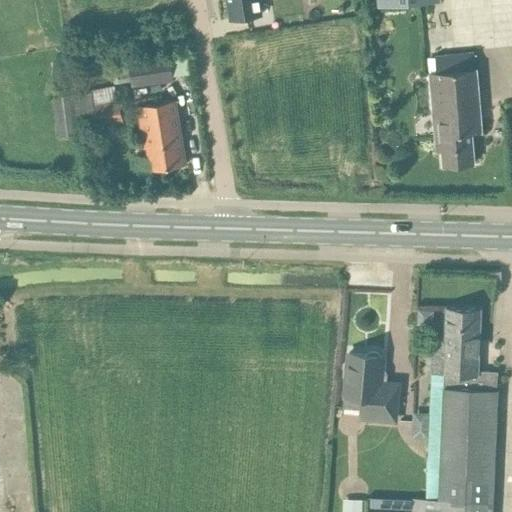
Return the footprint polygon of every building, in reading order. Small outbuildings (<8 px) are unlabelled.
[(251,0),(220,0),(223,21),(253,18),(251,0)] [(429,57),(430,72),(436,147),(442,146),(444,165),(474,162),(472,131),(482,130),(477,68),(475,50),(434,54),(434,57),(429,57)] [(169,55),(130,60),(128,61),(128,56),(111,58),(114,82),(132,80),(133,85),(172,80),(169,55)] [(109,58),(100,59),(102,76),(112,75),(109,58)] [(85,78),(102,76),(100,59),(83,61),(85,78)] [(117,101),(115,85),(91,89),(91,91),(53,96),(58,136),(80,133),(79,129),(124,123),(121,100),(117,101)] [(138,105),(145,147),(148,147),(151,169),(186,163),(175,99),(138,105)] [(477,375),(478,370),(480,307),(447,306),(445,333),(433,333),(431,373),(477,375)] [(344,367),(343,373),(347,378),(344,405),(361,407),(361,416),(395,419),(398,383),(384,381),(384,374),(382,370),(383,355),(349,351),(348,363),(344,367)] [(477,375),(431,373),(426,497),(412,497),(411,511),(492,511),(499,371),(478,370),(477,375)] [(342,498),(342,511),(361,511),(362,498),(342,498)]
